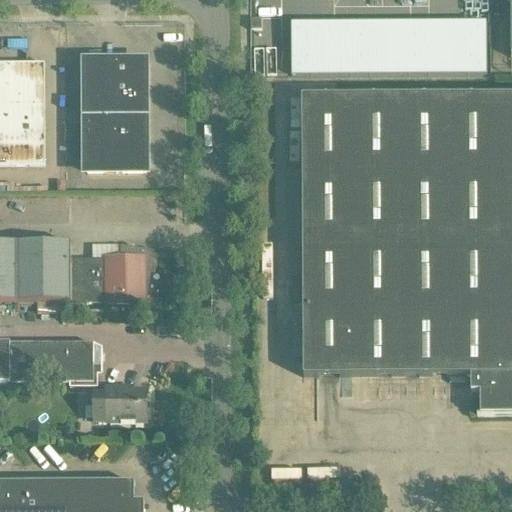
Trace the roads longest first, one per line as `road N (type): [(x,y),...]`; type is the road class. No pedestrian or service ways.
road 1 (unclassified): [(222,511),(215,0)]
road 2 (unknown): [(412,511),(402,468),(362,446),(313,434),(290,404),(280,117)]
road 3 (unknown): [(0,457),(124,453),(146,466),(155,495)]
